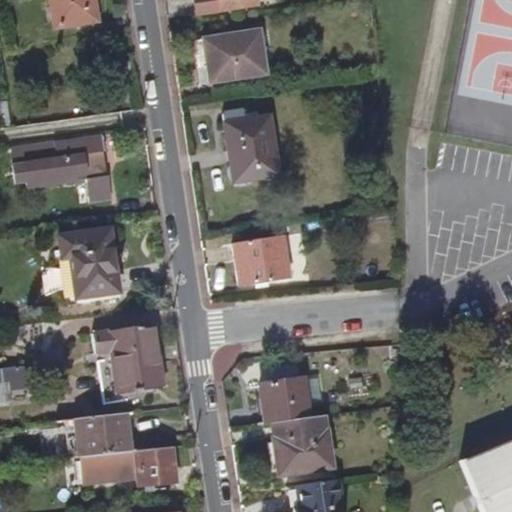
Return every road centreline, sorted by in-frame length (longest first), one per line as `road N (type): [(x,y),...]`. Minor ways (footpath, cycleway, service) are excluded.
road 1 (residential): [(140,0),(219,511)]
road 2 (track): [(416,196),(419,132),(447,0)]
